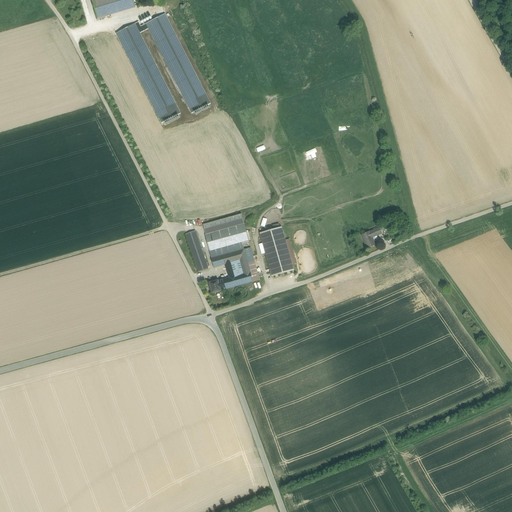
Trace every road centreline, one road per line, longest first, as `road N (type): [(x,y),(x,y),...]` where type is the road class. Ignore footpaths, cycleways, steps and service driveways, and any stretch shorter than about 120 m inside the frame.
road 1 (track): [(47,0),(209,315)]
road 2 (residential): [(209,315),(511,202)]
road 3 (residential): [(0,371),(209,315)]
road 4 (residential): [(285,511),(209,315)]
road 5 (track): [(169,227),(0,273)]
